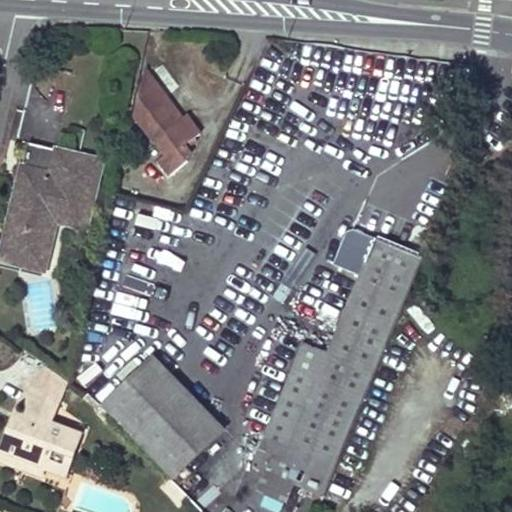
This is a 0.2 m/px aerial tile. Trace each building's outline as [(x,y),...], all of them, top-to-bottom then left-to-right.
[(171,168),(180,161),(190,156),(194,151),(189,144),(203,133),(188,115),(182,119),(169,129),(153,108),(166,98),(145,69),(133,112),(165,153),(161,156),(171,168)] [(169,129),(182,119),(166,98),(153,108),(169,129)] [(97,167),(26,150),(2,256),(44,266),(52,229),(54,219),(64,221),(62,231),(82,235),(97,167)] [(64,221),(54,219),(52,229),(62,231),(64,221)] [(438,264),(377,238),(357,283),(327,271),(317,294),(348,306),(327,354),(304,344),(254,465),(267,470),(258,492),(287,505),(297,483),(326,495),(318,511),(345,511),(369,457),(344,447),(378,366),(384,353),(420,368),(460,274),(438,264)] [(472,268),(441,255),(438,264),(460,274),(469,277),(472,268)] [(44,266),(2,256),(0,263),(0,266),(41,275),(44,266)] [(420,368),(384,353),(378,366),(413,381),(420,368)] [(223,430),(154,356),(104,403),(174,477),(223,430)] [(46,369),(33,389),(56,404),(63,381),(46,369)] [(8,423),(0,446),(0,461),(20,468),(23,459),(41,465),(65,473),(80,433),(49,423),(56,404),(33,389),(28,386),(16,403),(29,411),(25,419),(30,421),(27,429),(8,423)] [(29,411),(16,403),(8,423),(27,429),(30,421),(25,419),(29,411)] [(23,459),(20,468),(38,474),(41,465),(23,459)] [(184,504),(192,497),(175,480),(167,488),(184,504)]
